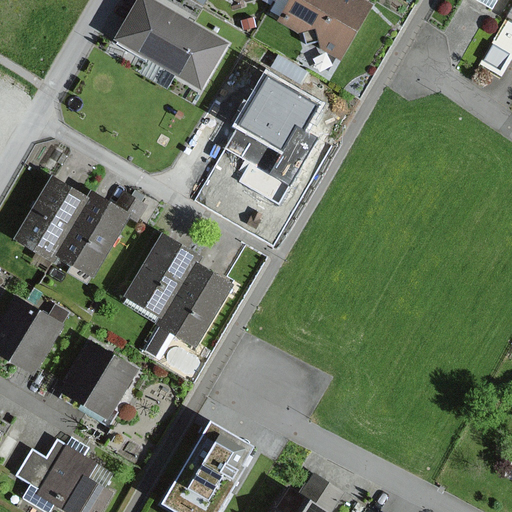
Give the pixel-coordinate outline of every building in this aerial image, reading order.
[(203,91),(230,43),(154,0),(138,0),(115,41),(203,91)] [(277,0),(270,12),(279,17),(276,21),(299,33),(303,33),(306,45),(319,41),(321,50),(342,62),(374,5),(364,0),(277,0)] [(511,0),(476,0),(494,10),(499,0),(511,0)] [(254,18),(241,21),(244,31),(256,27),(254,18)] [(310,74),(278,55),(236,128),(285,155),(298,132),(307,137),(325,106),(300,92),(310,74)] [(52,177),(15,240),(54,264),(58,258),(92,200),(88,197),(52,177)] [(92,200),(58,258),(72,267),(69,272),(89,284),(128,218),(130,214),(117,206),(91,191),(88,197),(92,200)] [(130,214),(128,218),(137,223),(147,206),(125,193),(117,206),(130,214)] [(125,298),(162,319),(166,321),(199,265),(203,258),(163,234),(125,298)] [(234,285),(199,265),(166,321),(162,319),(158,326),(160,327),(146,352),(162,362),(176,337),(196,348),(234,285)] [(0,356),(35,377),(71,314),(55,305),(49,315),(17,296),(0,324),(0,356)] [(92,342),(61,393),(109,421),(139,370),(92,342)] [(220,511),(258,449),(211,421),(162,504),(176,511),(220,511)] [(67,446),(58,440),(47,459),(32,450),(16,476),(31,485),(22,500),(42,511),(51,511),(55,506),(64,511),(94,511),(95,511),(96,511),(103,511),(114,493),(106,488),(114,474),(84,456),(89,449),(72,439),(67,446)] [(333,511),(347,492),(314,472),(300,494),(289,487),(273,511),(333,511)]
